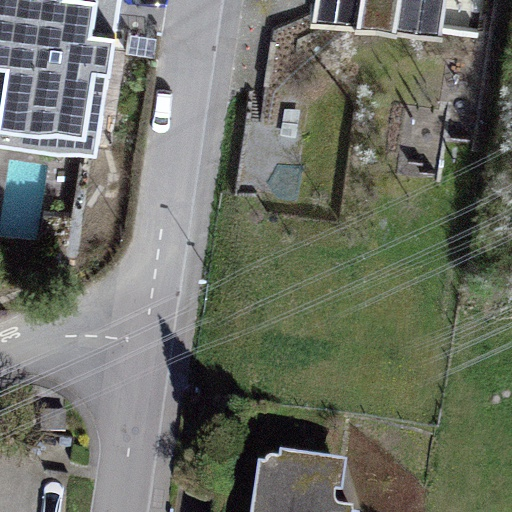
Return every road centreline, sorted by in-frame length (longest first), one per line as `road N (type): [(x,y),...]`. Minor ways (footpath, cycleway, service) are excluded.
road 1 (residential): [(201,0),(145,341)]
road 2 (residential): [(145,341),(121,511)]
road 3 (residential): [(145,341),(59,331),(0,356)]
